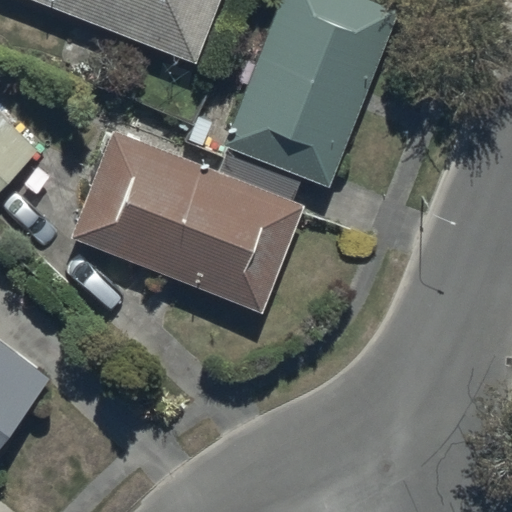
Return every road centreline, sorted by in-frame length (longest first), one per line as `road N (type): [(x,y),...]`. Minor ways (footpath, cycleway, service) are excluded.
road 1 (residential): [(381,483),(511,178)]
road 2 (residential): [(235,511),(381,483)]
